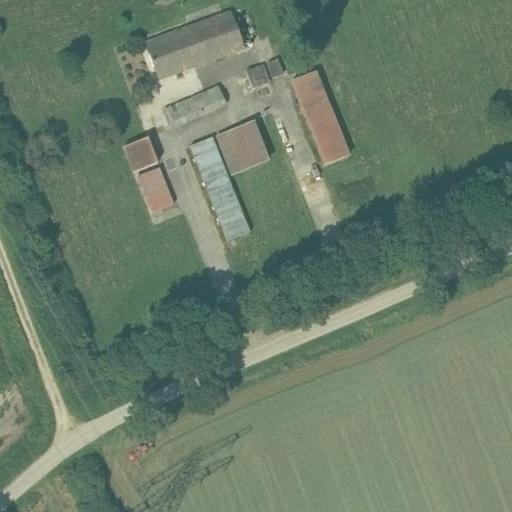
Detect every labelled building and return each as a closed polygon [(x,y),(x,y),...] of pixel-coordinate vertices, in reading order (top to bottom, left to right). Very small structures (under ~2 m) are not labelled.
[(230,12),(163,36),(144,43),(158,81),(244,50),(230,12)] [(276,61),(266,65),(272,80),(282,76),(276,61)] [(263,67),(246,73),(252,89),(269,83),(263,67)] [(291,84),(324,166),(349,157),(316,74),(291,84)] [(219,87),(182,103),(163,111),(171,129),(226,105),(219,87)] [(253,122),(217,136),(233,176),(269,162),(253,122)] [(250,233),(211,138),(188,148),(226,242),(250,233)] [(157,164),(148,139),(123,149),(133,173),(157,164)]
